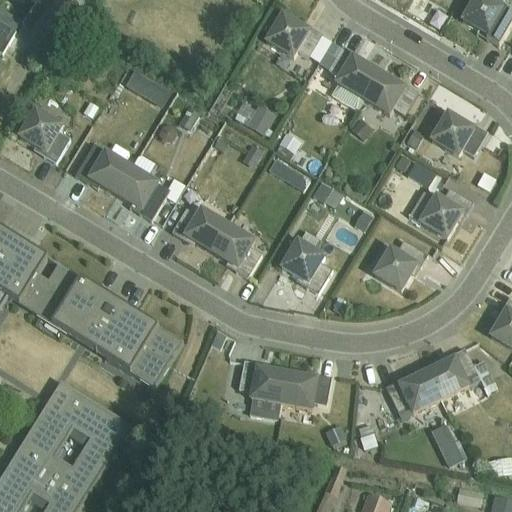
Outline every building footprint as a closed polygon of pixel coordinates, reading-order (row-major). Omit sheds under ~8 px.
[(511,17),(505,13),(484,0),(476,0),(461,26),(479,37),(477,39),(499,52),(511,31),(511,17)] [(484,0),(505,13),(511,3),(504,0),(484,0)] [(0,40),(10,47),(17,36),(16,35),(22,24),(0,11),(0,40)] [(273,37),(282,21),(273,15),(264,31),(273,37)] [(282,21),(273,37),(267,47),(296,64),(299,58),(309,63),(309,62),(322,41),(323,40),(311,32),(309,36),(302,32),(283,20),(282,21)] [(10,47),(0,40),(0,57),(3,59),(10,47)] [(322,41),(309,62),(320,68),(333,48),(322,41)] [(333,48),(320,68),(319,70),(330,76),(343,54),(333,48)] [(343,54),(330,76),(339,81),(335,89),(337,91),(362,106),(379,76),(354,61),(355,59),(344,52),(343,54)] [(379,76),(362,106),(390,123),(395,115),(405,121),(419,97),(400,86),(399,88),(379,76)] [(362,106),(337,91),(332,100),(356,115),(362,106)] [(259,110),(247,131),(265,142),(277,121),(259,110)] [(189,112),(179,128),(191,136),(200,119),(189,112)] [(38,113),(20,142),(37,153),(46,158),(44,161),(56,168),(70,145),(61,140),(66,131),(38,113)] [(448,116),(430,146),(460,164),(464,156),(474,162),(488,138),(471,128),(469,130),(448,116)] [(360,124),(351,135),(364,146),(373,135),(360,124)] [(164,131),(160,140),(165,148),(174,147),(178,139),(173,131),(164,131)] [(415,135),(407,148),(417,154),(425,140),(415,135)] [(281,150),(277,157),(290,164),(294,158),(295,159),(302,147),(286,138),(280,149),(281,150)] [(252,150),(242,167),(254,174),(264,157),(252,150)] [(115,201),(133,172),(106,155),(101,163),(91,158),(76,181),(98,194),(100,192),(115,201)] [(402,160),(395,172),(404,177),(410,165),(402,160)] [(133,172),(115,201),(132,212),(131,213),(152,226),(166,203),(176,208),(180,201),(186,191),(174,184),(168,195),(161,190),(162,189),(148,181),(155,169),(143,162),(139,163),(133,172)] [(277,166),(270,177),(303,197),(310,186),(277,166)] [(435,203),(419,229),(448,247),(465,219),(467,220),(474,208),(450,194),(445,205),(437,199),(435,203)] [(419,229),(435,203),(424,196),(408,222),(419,229)] [(312,202),(306,214),(320,220),(326,209),(312,202)] [(212,259),(229,229),(201,213),(197,220),(187,215),(173,238),(194,251),(195,249),(212,259)] [(229,229),(212,259),(227,268),(226,271),(248,283),(262,260),(252,254),(257,246),(229,229)] [(182,347),(178,352),(123,318),(126,312),(0,233),(0,511),(82,511),(132,432),(62,388),(0,487),(0,317),(9,303),(155,394),(184,348),(182,347)] [(301,246),(314,254),(319,245),(306,237),(301,246)] [(314,254),(301,246),(298,244),(280,274),(298,285),(297,287),(318,299),(333,275),(323,270),(328,262),(314,254)] [(390,253),(373,281),(402,299),(414,281),(416,282),(428,261),(404,247),(398,257),(390,253)] [(335,311),(333,315),(342,320),(344,317),(346,318),(351,310),(338,302),(334,310),(335,311)] [(501,323),(489,342),(511,356),(511,302),(499,323),(501,323)] [(126,312),(123,318),(178,352),(182,347),(126,312)] [(217,335),(211,349),(213,350),(219,354),(226,340),(217,335)] [(427,376),(443,407),(471,393),(470,390),(480,385),(474,372),(466,355),(445,365),(446,366),(427,376)] [(474,372),(480,385),(486,398),(497,393),(484,367),(474,372)] [(282,412),(289,378),(266,373),(266,372),(246,368),(240,395),(251,397),(250,405),(253,406),(282,412)] [(443,407),(427,376),(408,385),(407,383),(386,393),(402,425),(412,420),(413,421),(443,407)] [(289,378),(282,412),(314,418),(315,408),(327,411),(332,383),(310,379),(309,382),(289,378)] [(282,412),(253,406),(250,421),(279,426),(282,412)] [(195,408),(192,423),(206,426),(210,412),(195,408)] [(447,430),(432,437),(449,472),(464,465),(447,430)] [(340,432),(327,438),(334,454),(347,448),(340,432)] [(374,439),(360,444),(365,458),(379,454),(374,439)] [(511,467),(511,463),(490,467),(494,483),(511,479),(511,467)] [(484,511),(486,496),(458,493),(457,509),(484,511)] [(325,498),(319,511),(333,511),(337,503),(325,498)] [(368,500),(364,511),(390,511),(392,509),(368,500)] [(511,511),(511,504),(494,501),(491,511),(511,511)]
